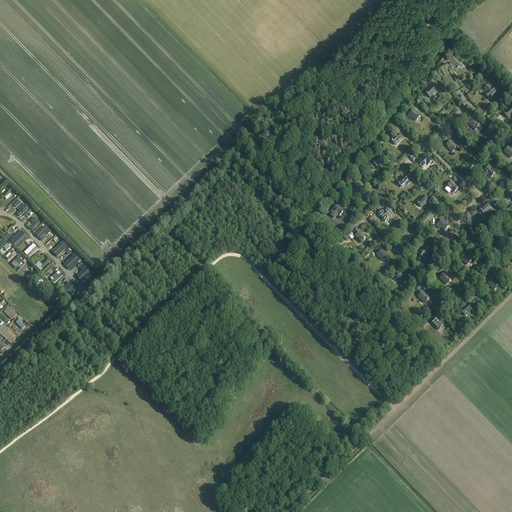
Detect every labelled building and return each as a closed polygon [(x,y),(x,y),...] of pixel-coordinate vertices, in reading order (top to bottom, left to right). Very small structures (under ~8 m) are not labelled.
[(454,68),(459,63),(453,57),(448,61),(454,68)] [(484,89),(487,92),(485,94),(489,99),(496,93),(488,85),(484,89)] [(430,98),(436,91),(432,87),(425,93),(430,98)] [(416,121),(420,116),(414,110),(409,115),(416,121)] [(467,121),(469,124),(475,130),(480,125),(472,117),(467,121)] [(389,136),(393,139),(391,140),(396,145),(402,139),(397,134),(394,131),(389,136)] [(452,152),(457,148),(451,141),(446,146),(452,152)] [(422,161),(419,165),(423,169),(427,166),(433,161),(426,155),(421,160),(422,161)] [(377,167),(384,161),(379,156),(373,163),(377,167)] [(484,177),(487,175),(490,178),(495,173),(489,167),(484,172),(482,175),(484,177)] [(402,188),(408,181),(404,176),(397,183),(402,188)] [(454,193),(458,188),(452,182),(447,187),(454,193)] [(357,194),(362,190),(356,183),(351,188),(357,194)] [(421,208),(428,201),(423,196),(417,203),(421,208)] [(484,214),(490,208),(485,203),(479,210),(484,214)] [(17,214),(20,217),(26,212),(29,209),(24,204),(21,206),(18,210),(19,212),(17,214)] [(334,219),(338,215),(339,216),(344,212),(337,205),(333,210),(329,213),(334,219)] [(384,212),(382,211),(378,215),(384,222),(389,217),(392,213),(388,208),(384,212)] [(31,221),(33,224),(29,228),(33,232),(41,224),(34,217),(31,221)] [(444,231),(449,226),(443,220),(438,225),(444,231)] [(49,233),(42,227),(34,236),(37,239),(43,232),(47,236),(49,233)] [(344,238),(347,241),(353,235),(350,231),(344,238)] [(355,237),(361,243),(366,238),(360,232),(355,237)] [(21,234),(12,244),(15,246),(23,236),(21,234)] [(498,245),(505,239),(500,234),(493,240),(498,245)] [(423,259),(425,256),(432,250),(427,245),(418,254),(423,259)] [(27,260),(36,249),(33,247),(24,257),(27,260)] [(384,262),(388,257),(382,251),(377,255),(384,262)] [(8,253),(3,257),(7,261),(12,257),(8,253)] [(467,265),(472,260),(465,254),(461,258),(467,265)] [(74,260),(66,267),(68,270),(76,262),(74,260)] [(83,266),(79,269),(84,275),(78,279),(80,282),(90,274),(83,266)] [(402,285),(407,280),(400,273),(395,278),(402,285)] [(60,274),(49,282),(50,284),(62,277),(60,274)] [(446,285),(451,280),(445,274),(440,278),(446,285)] [(494,290),(499,286),(493,279),(488,284),(494,290)] [(62,291),(65,295),(74,288),(71,285),(62,291)] [(424,303),(429,298),(423,292),(418,297),(424,303)] [(465,316),(472,310),(467,305),(461,311),(465,316)] [(15,315),(8,307),(4,311),(11,319),(15,315)] [(438,330),(443,325),(437,319),(432,324),(438,330)] [(6,341),(3,344),(1,342),(0,342),(0,348),(1,350),(8,344),(6,341)]
